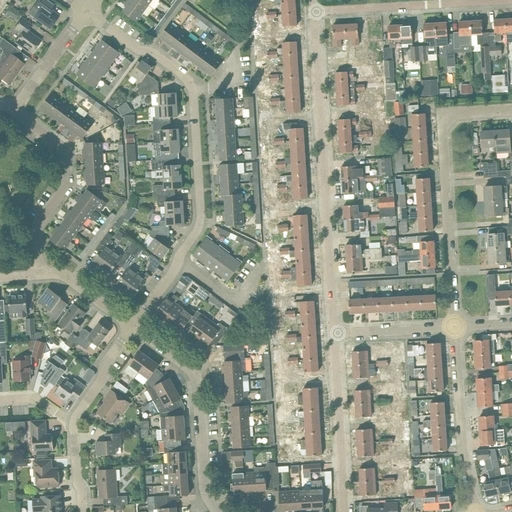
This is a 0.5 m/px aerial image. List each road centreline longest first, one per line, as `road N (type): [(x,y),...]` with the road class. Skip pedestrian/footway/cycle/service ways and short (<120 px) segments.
road 1 (residential): [(333,332),(313,11)]
road 2 (residential): [(177,262),(200,216),(190,83),(86,12)]
road 3 (residential): [(454,326),(443,121),(458,112),(511,109)]
road 4 (residential): [(221,511),(204,486),(197,382),(132,325)]
road 5 (residential): [(38,274),(35,231),(64,189),(64,153),(8,104)]
road 6 (residential): [(313,11),(503,0)]
road 7 (residential): [(475,511),(461,442),(454,326)]
road 8 (residential): [(343,511),(333,332)]
road 9 (residential): [(8,104),(22,99),(86,12)]
road 10 (residential): [(333,332),(454,326)]
